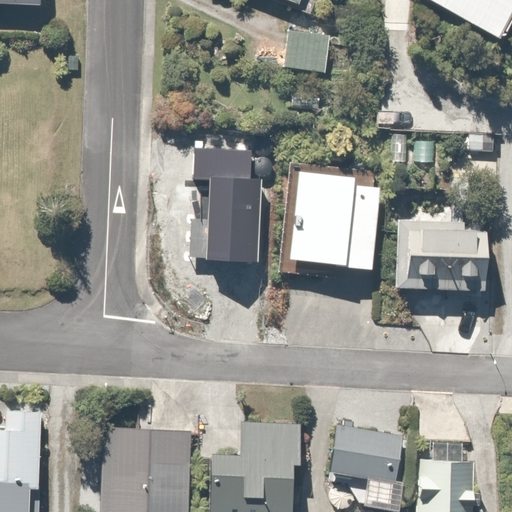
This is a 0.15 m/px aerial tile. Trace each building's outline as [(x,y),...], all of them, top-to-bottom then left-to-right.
[(511,0),(435,0),(509,37),(511,31),(511,0)] [(331,28),(291,23),(285,71),(326,76),(331,28)] [(208,179),(204,259),(258,262),(262,176),(250,176),(251,149),(197,146),(195,179),(208,179)] [(366,168),(293,164),(287,272),(341,275),(341,270),(383,273),(387,188),(365,187),(366,168)] [(490,296),(491,235),(472,234),(472,221),(404,219),(403,294),(490,296)] [(10,429),(0,428),(0,511),(39,511),(39,491),(47,491),(48,408),(10,408),(10,429)] [(302,511),(303,423),(247,423),(247,455),(219,455),(219,511),(302,511)] [(412,438),(343,426),(335,468),(373,475),(368,500),(400,506),(412,438)] [(114,428),(110,511),(193,511),(196,431),(114,428)] [(466,511),(467,458),(420,458),(419,511),(466,511)]
